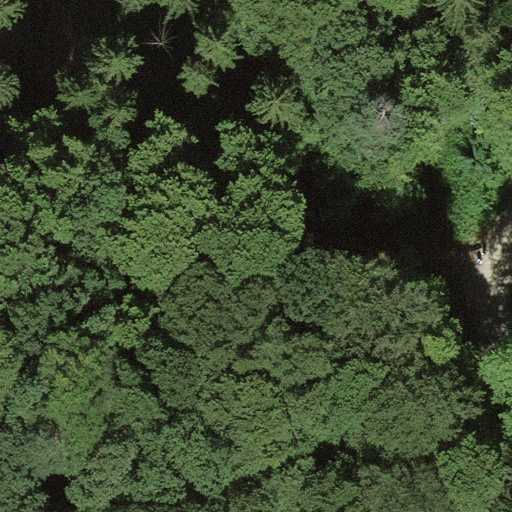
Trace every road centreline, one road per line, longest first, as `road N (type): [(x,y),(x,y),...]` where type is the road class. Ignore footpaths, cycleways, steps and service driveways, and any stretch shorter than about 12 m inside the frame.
road 1 (track): [(511,417),(413,238),(511,233)]
road 2 (track): [(413,238),(345,210),(264,0)]
